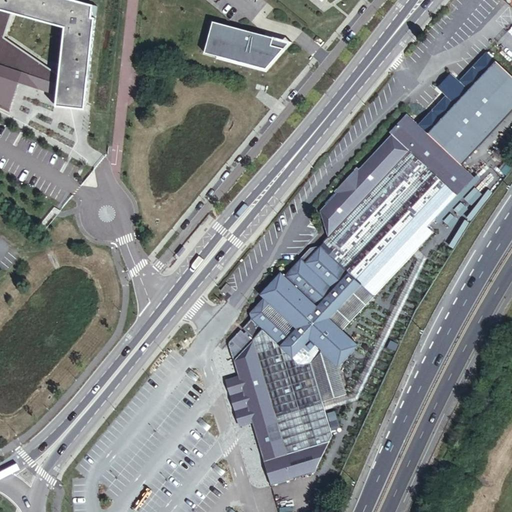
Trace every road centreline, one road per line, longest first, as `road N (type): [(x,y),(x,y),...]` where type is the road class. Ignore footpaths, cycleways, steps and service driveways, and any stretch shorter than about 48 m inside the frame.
road 1 (secondary): [(30,509),(43,477),(433,0)]
road 2 (secondary): [(409,0),(155,307)]
road 3 (unclassified): [(379,0),(143,279)]
road 4 (trunk): [(511,219),(463,299),(364,511)]
road 5 (trunk): [(391,511),(511,276)]
road 6 (secondary): [(155,307),(59,426),(0,473)]
